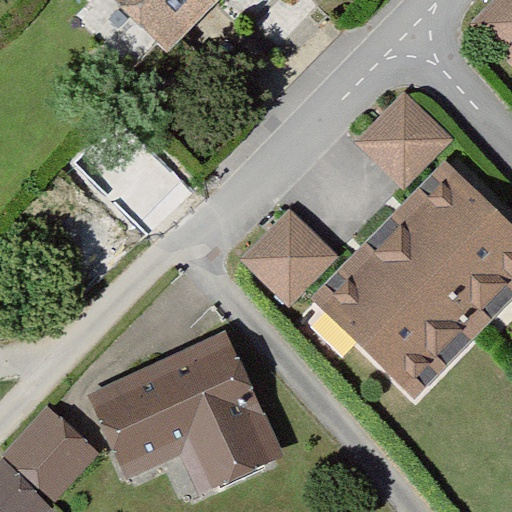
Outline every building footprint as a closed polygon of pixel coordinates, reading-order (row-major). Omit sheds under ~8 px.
[(81,0),(155,66),(215,0),(81,0)] [(511,74),(511,0),(493,0),(463,31),(510,76),(511,74)] [(444,147),(395,100),(348,149),(396,196),(444,147)] [(511,246),(445,180),(302,322),(393,413),(511,295),(511,246)] [(329,261),(280,216),(231,269),(280,315),(329,261)] [(218,344),(85,403),(119,480),(162,461),(185,511),(275,471),(218,344)] [(87,463),(36,412),(0,447),(0,468),(41,509),(87,463)] [(0,511),(38,511),(41,509),(0,468),(0,511)]
